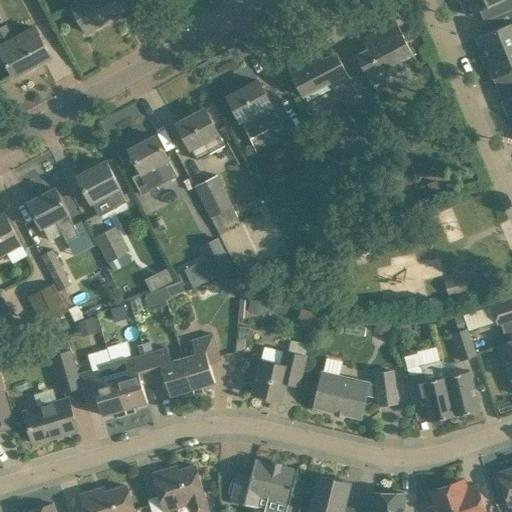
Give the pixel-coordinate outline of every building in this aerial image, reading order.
[(138,7),(132,0),(80,0),(71,5),(86,31),(115,15),(117,19),(138,7)] [(461,0),(467,14),(501,0),(461,0)] [(476,36),(485,56),(511,45),(511,8),(485,20),(490,31),(476,36)] [(358,54),(371,77),(375,84),(388,77),(384,69),(413,53),(396,21),(363,38),(369,48),(358,54)] [(13,39),(6,25),(0,27),(0,42),(1,45),(0,45),(0,48),(14,75),(15,75),(13,71),(26,64),(28,68),(51,55),(35,27),(13,39)] [(511,69),(511,45),(485,56),(494,78),(511,69)] [(288,64),(292,73),(304,94),(348,72),(337,52),(326,57),(320,47),(288,64)] [(277,130),(284,127),(281,121),(259,79),(228,96),(241,120),(251,137),(268,128),(277,130)] [(511,95),(503,100),(511,120),(511,119),(511,95)] [(177,123),(182,132),(197,159),(225,144),(206,108),(177,123)] [(404,151),(417,145),(412,132),(398,138),(404,151)] [(156,134),(130,148),(142,171),(132,176),(142,194),(166,181),(157,164),(169,157),(156,134)] [(92,200),(100,215),(115,208),(114,206),(127,199),(107,160),(78,176),(91,201),(92,200)] [(294,186),(295,185),(307,179),(301,167),(288,173),(294,186)] [(387,186),(378,172),(362,181),(371,196),(387,186)] [(321,173),(312,177),(328,210),(337,206),(321,173)] [(227,230),(224,224),(238,217),(217,174),(196,185),(221,233),(227,230)] [(29,202),(33,211),(42,227),(56,220),(67,241),(81,234),(76,225),(56,187),(29,202)] [(0,255),(23,243),(5,212),(0,214),(0,255)] [(115,225),(95,236),(108,262),(128,252),(115,225)] [(201,246),(216,275),(235,265),(220,236),(201,246)] [(280,255),(284,254),(289,252),(286,245),(277,248),(280,255)] [(61,290),(71,285),(53,249),(42,255),(61,290)] [(211,267),(189,278),(194,287),(215,276),(211,267)] [(243,290),(244,276),(244,272),(243,272),(236,272),(236,279),(222,278),(221,295),(235,296),(236,291),(240,292),(240,290),(243,290)] [(181,279),(165,285),(170,297),(185,291),(181,279)] [(42,325),(69,312),(55,283),(28,296),(42,325)] [(61,290),(59,291),(68,310),(74,306),(65,288),(61,290)] [(4,295),(0,297),(0,334),(19,323),(4,295)] [(266,313),(268,300),(251,297),(249,311),(266,313)] [(501,322),(505,334),(511,331),(511,298),(491,305),(497,323),(501,322)] [(130,302),(112,307),(117,322),(134,316),(130,302)] [(97,313),(77,320),(83,336),(103,330),(97,313)] [(409,324),(408,314),(398,316),(400,326),(409,324)] [(466,328),(469,327),(464,314),(456,317),(460,330),(466,328)] [(374,329),(386,335),(392,325),(380,318),(374,329)] [(476,355),(466,328),(460,330),(451,333),(461,361),(476,355)] [(23,339),(26,346),(39,340),(36,333),(23,339)] [(183,356),(195,394),(204,391),(202,385),(216,381),(210,363),(222,360),(214,333),(191,340),(195,353),(183,356)] [(244,347),(245,340),(238,339),(237,350),(244,347)] [(511,341),(500,347),(511,381),(511,341)] [(282,399),(284,389),(286,381),(299,385),(307,355),(284,350),(266,346),(263,359),(261,359),(253,392),(282,399)] [(186,396),(195,394),(183,356),(171,360),(167,347),(153,351),(146,353),(154,380),(166,376),(171,394),(184,391),(186,396)] [(70,348),(52,354),(63,393),(82,388),(70,348)] [(111,359),(127,414),(137,411),(135,405),(148,401),(143,383),(154,380),(146,353),(126,359),(125,355),(111,359)] [(118,416),(127,414),(111,359),(98,363),(99,367),(79,373),(87,400),(98,396),(103,414),(117,410),(118,416)] [(421,364),(423,371),(408,375),(413,399),(426,396),(431,420),(455,414),(442,359),(421,364)] [(443,359),(442,359),(455,414),(480,409),(470,369),(447,375),(443,359)] [(361,417),(364,408),(367,395),(379,398),(380,404),(398,402),(393,369),(376,371),(378,384),(370,382),(370,380),(324,369),(315,406),(361,417)] [(0,429),(14,425),(3,389),(0,389),(0,429)] [(78,428),(69,398),(25,411),(34,442),(78,428)] [(256,458),(251,476),(238,473),(237,474),(238,474),(233,492),(232,499),(231,498),(231,500),(259,507),(258,511),(286,511),(289,503),(290,503),(299,469),(297,468),(297,469),(282,465),(282,463),(283,463),(283,462),(271,459),(271,461),(271,462),(257,459),(257,458),(256,458)] [(169,468),(154,472),(165,509),(189,502),(192,511),(210,511),(196,465),(171,472),(169,468)] [(511,467),(499,472),(502,481),(510,504),(511,504),(511,467)] [(342,511),(350,482),(320,474),(311,509),(322,511),(342,511)] [(431,490),(435,499),(436,503),(433,504),(435,511),(486,511),(484,503),(478,484),(464,489),(461,480),(431,490)] [(135,511),(127,485),(99,494),(97,489),(82,494),(87,511),(135,511)] [(405,511),(405,492),(373,491),(373,511),(405,511)] [(24,511),(56,511),(54,502),(24,511)]
